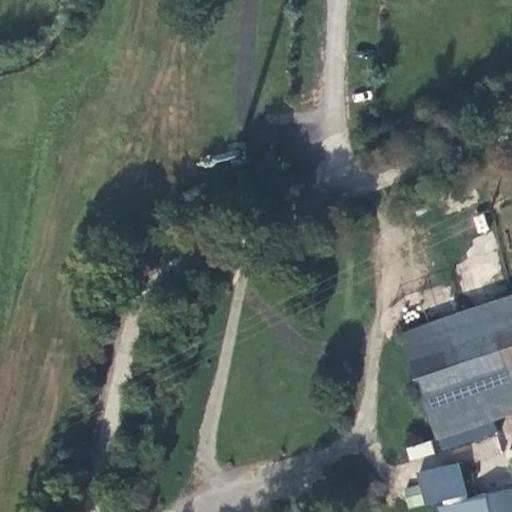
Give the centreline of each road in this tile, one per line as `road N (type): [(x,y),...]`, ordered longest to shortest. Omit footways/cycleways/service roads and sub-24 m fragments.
road 1 (track): [(96,511),(119,374),(153,273),(224,236),(511,134)]
road 2 (unknown): [(117,511),(356,417),(409,257)]
road 3 (track): [(343,194),(333,120),(338,0)]
